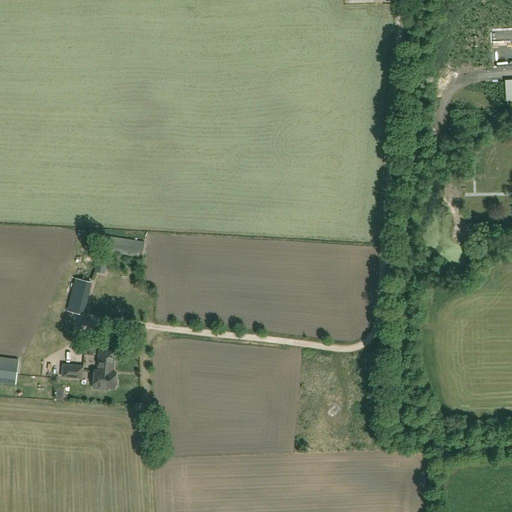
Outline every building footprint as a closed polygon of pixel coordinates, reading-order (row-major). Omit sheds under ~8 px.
[(142,258),(144,242),(103,236),(101,252),(142,258)] [(105,274),(109,255),(99,253),(95,271),(105,274)] [(84,315),(91,283),(74,279),(67,311),(84,315)] [(98,371),(112,372),(113,364),(114,351),(99,350),(98,371)] [(0,383),(16,385),(19,360),(0,357),(0,383)] [(63,365),(62,377),(74,378),(75,366),(63,365)] [(83,367),(75,366),(74,378),(82,379),(83,367)] [(115,379),(116,373),(116,372),(112,372),(98,371),(95,371),(93,388),(108,389),(108,388),(114,388),(114,387),(116,386),(117,381),(115,379)] [(58,398),(66,397),(66,389),(58,389),(58,398)]
